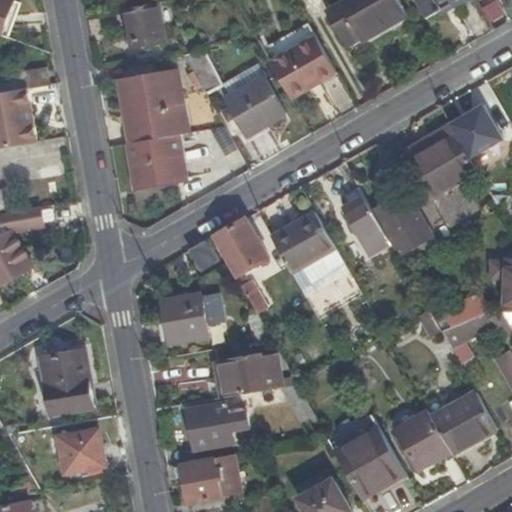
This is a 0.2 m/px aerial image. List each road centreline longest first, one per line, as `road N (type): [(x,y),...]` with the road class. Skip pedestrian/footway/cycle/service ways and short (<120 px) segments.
road 1 (residential): [(117,266),(511,45)]
road 2 (residential): [(117,266),(66,0)]
road 3 (residential): [(157,511),(117,266)]
road 4 (residential): [(0,334),(117,266)]
